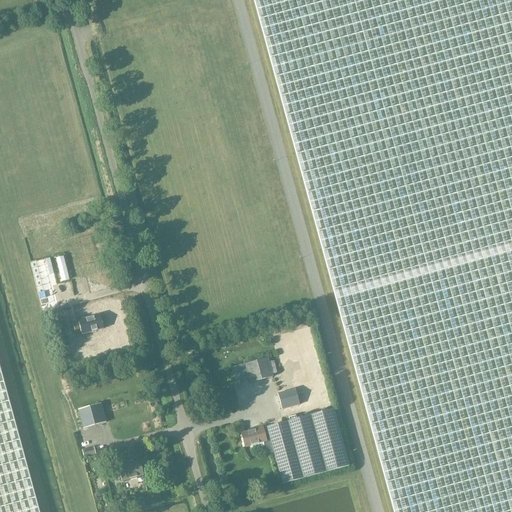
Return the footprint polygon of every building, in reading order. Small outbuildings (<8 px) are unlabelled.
[(511,511),(511,0),(254,0),(394,511),(511,511)] [(102,329),(99,315),(77,321),(72,323),(74,330),(79,329),(81,334),(102,329)] [(248,384),(271,378),(266,359),(243,365),(248,384)] [(0,511),(38,511),(0,371),(0,511)] [(280,410),(297,405),(292,389),(275,394),(280,410)] [(105,422),(100,404),(78,410),(83,429),(105,422)] [(282,485),(300,480),(348,468),(333,410),(298,419),(296,415),(286,418),(287,422),(268,427),(262,429),(262,428),(240,434),(244,447),(269,441),(282,485)] [(142,475),(139,461),(117,468),(112,470),(114,477),(119,475),(121,481),(142,475)]
